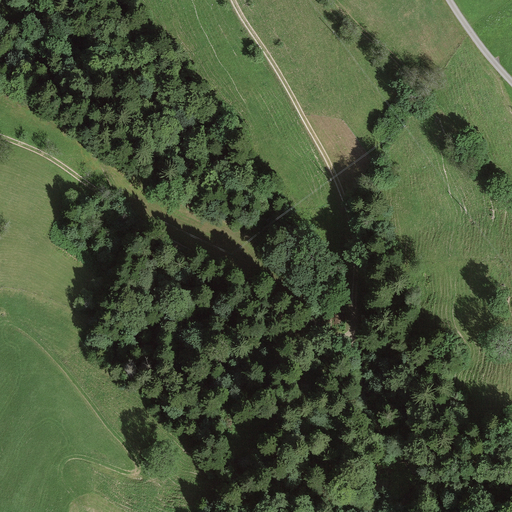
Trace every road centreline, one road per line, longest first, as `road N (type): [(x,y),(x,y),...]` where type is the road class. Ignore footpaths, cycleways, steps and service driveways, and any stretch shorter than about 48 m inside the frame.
road 1 (track): [(235,0),(327,157),(355,231),(352,325),(342,338),(323,337),(299,309),(151,229),(49,156),(0,135)]
road 2 (track): [(63,462),(82,455),(136,474),(135,459),(44,346),(18,324),(0,321)]
